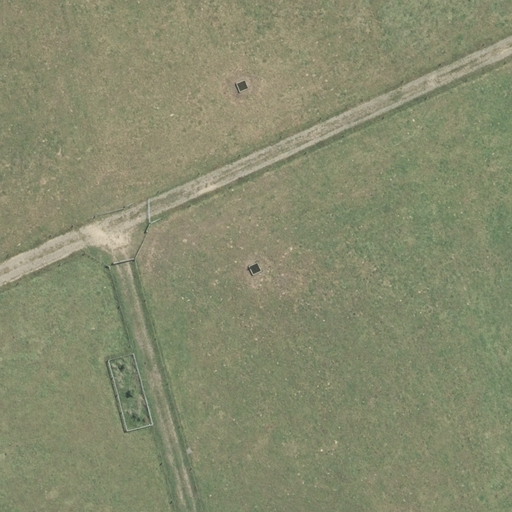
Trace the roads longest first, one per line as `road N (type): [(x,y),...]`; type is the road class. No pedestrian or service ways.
road 1 (track): [(0,275),(511,44)]
road 2 (track): [(115,223),(191,511)]
